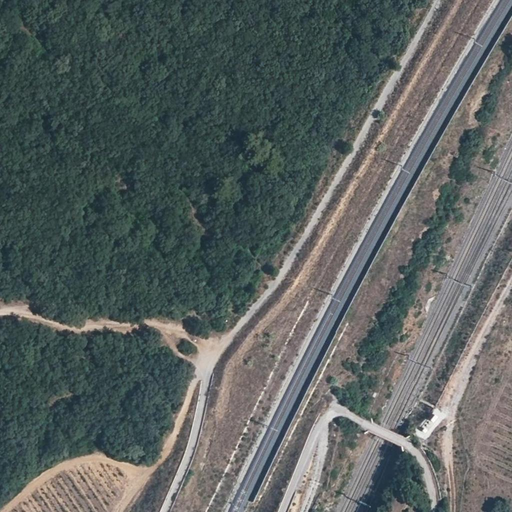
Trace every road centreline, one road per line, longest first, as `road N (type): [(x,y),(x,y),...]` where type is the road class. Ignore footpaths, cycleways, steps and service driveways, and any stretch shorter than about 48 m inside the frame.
road 1 (residential): [(215,357),(295,253),(438,0)]
road 2 (track): [(0,510),(40,469),(72,459),(104,456),(146,472),(173,440),(203,351)]
road 3 (unknown): [(459,511),(451,416),(511,298)]
road 4 (track): [(215,357),(158,335),(86,337),(0,314)]
